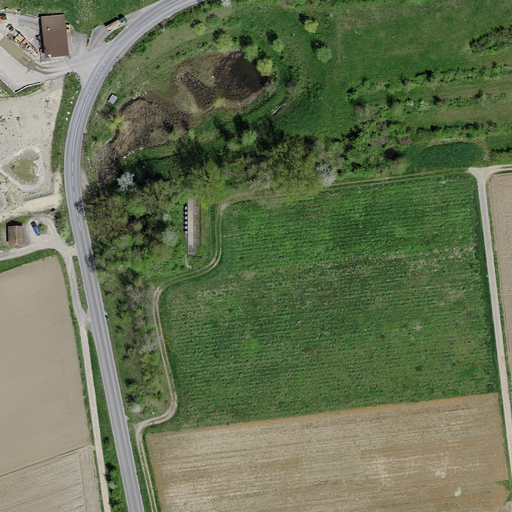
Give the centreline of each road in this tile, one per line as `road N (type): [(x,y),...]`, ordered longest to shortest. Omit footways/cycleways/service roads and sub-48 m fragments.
road 1 (track): [(481,172),(213,203),(211,265),(153,284),(175,405),(174,414),(139,429),(154,511)]
road 2 (residential): [(185,0),(163,8),(106,55),(72,143),(81,251),(135,511)]
road 3 (track): [(107,511),(61,244),(0,256)]
road 4 (track): [(481,172),(511,496)]
